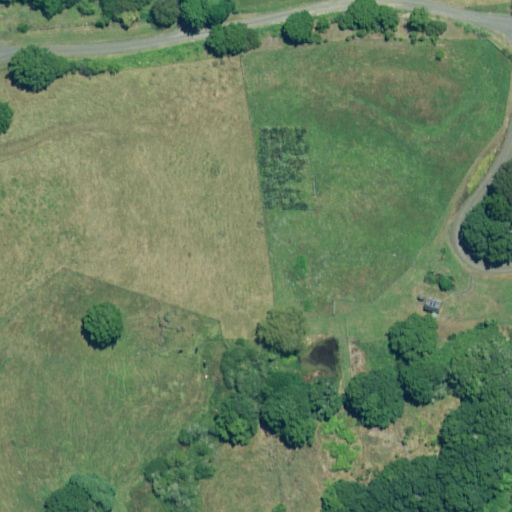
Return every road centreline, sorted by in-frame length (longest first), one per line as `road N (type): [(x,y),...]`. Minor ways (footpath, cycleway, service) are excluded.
road 1 (unclassified): [(0,57),(142,49),(224,25),(378,0)]
road 2 (unclassified): [(381,0),(511,23)]
